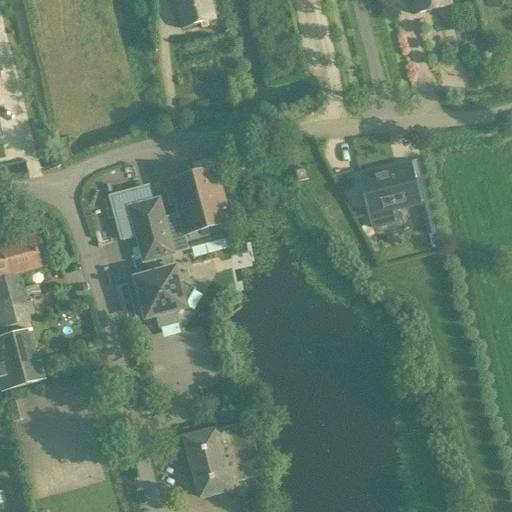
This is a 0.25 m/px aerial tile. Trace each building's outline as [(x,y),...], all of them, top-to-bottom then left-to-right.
[(174,0),(182,30),(213,21),(207,0),(174,0)] [(409,0),(413,15),(450,6),(448,0),(409,0)] [(485,40),(475,42),(478,53),(487,51),(485,40)] [(410,164),(359,177),(373,229),(399,223),(396,211),(428,203),(423,182),(426,181),(421,162),(410,165),(410,164)] [(298,182),(309,180),(307,169),(296,171),(298,182)] [(215,170),(171,182),(180,214),(189,248),(226,237),(227,240),(228,239),(225,226),(230,224),(215,170)] [(150,188),(112,198),(124,241),(138,237),(145,262),(147,261),(151,277),(138,281),(143,301),(140,302),(144,315),(147,314),(148,319),(158,316),(161,328),(179,323),(175,311),(189,288),(178,281),(175,270),(172,272),(168,257),(190,251),(189,248),(180,214),(164,219),(159,201),(154,202),(150,188)] [(433,216),(424,220),(427,233),(437,231),(433,216)] [(0,306),(25,301),(19,276),(44,269),(36,238),(3,247),(0,235),(0,306)] [(60,244),(48,245),(49,253),(61,252),(60,244)] [(25,301),(0,306),(0,330),(32,323),(27,301),(25,301)] [(0,382),(3,392),(45,381),(32,332),(0,340),(0,382)] [(18,402),(9,404),(14,423),(23,421),(18,402)] [(256,511),(257,511),(265,481),(249,423),(214,432),(214,433),(186,440),(201,498),(237,489),(243,511),(256,511)]
